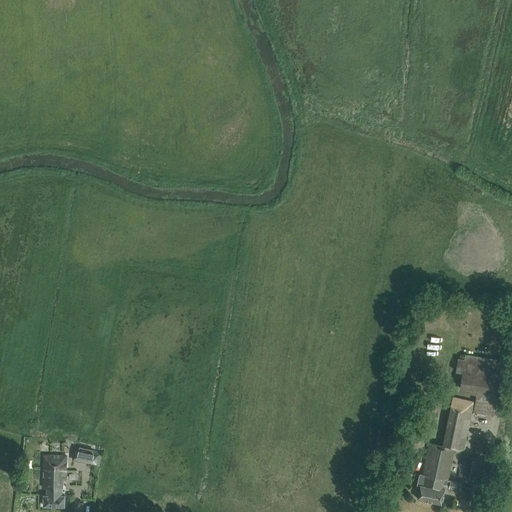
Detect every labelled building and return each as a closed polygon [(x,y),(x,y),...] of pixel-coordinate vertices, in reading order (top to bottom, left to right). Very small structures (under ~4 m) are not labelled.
[(503,363),(464,357),(464,359),(457,358),(455,371),(462,372),(459,387),(476,390),(473,411),(494,415),(500,377),(501,377),(503,363)] [(417,485),(420,485),(418,499),(442,504),(445,490),(442,490),(443,485),(450,486),(449,489),(460,491),(461,483),(447,480),(452,456),(458,457),(463,450),(472,402),(452,398),(442,446),(428,443),(422,474),(420,474),(419,474),(417,485)] [(401,443),(415,448),(419,438),(404,433),(401,443)] [(485,453),(487,440),(472,438),(469,450),(485,453)] [(102,452),(75,446),(72,460),(99,466),(102,452)] [(44,487),(44,488),(47,488),(47,494),(44,494),(44,495),(44,506),(65,506),(65,495),(62,495),(62,488),(62,480),(66,480),(66,455),(44,455),(43,487),(44,487)] [(459,476),(480,481),(484,461),(463,456),(459,476)]
